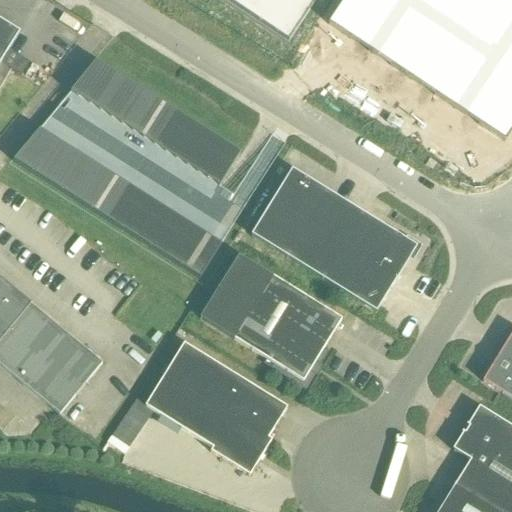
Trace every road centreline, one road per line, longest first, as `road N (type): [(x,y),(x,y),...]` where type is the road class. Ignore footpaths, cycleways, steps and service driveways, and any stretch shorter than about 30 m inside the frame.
road 1 (unclassified): [(493,238),(113,0)]
road 2 (unclassified): [(346,477),(493,238)]
